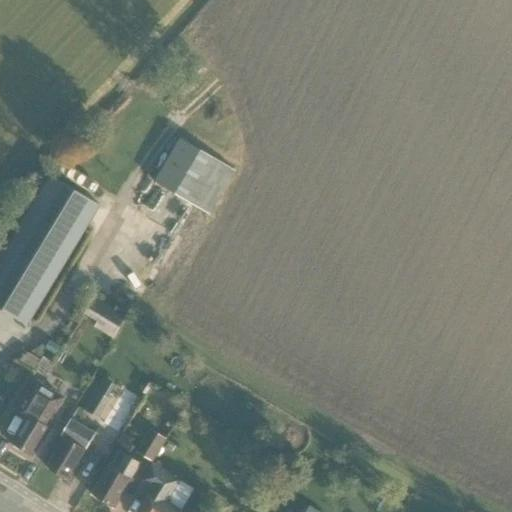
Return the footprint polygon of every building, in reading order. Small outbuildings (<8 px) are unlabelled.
[(155,182),(210,214),(235,171),(181,139),(155,182)] [(101,205),(51,175),(0,260),(0,308),(28,325),(101,205)] [(127,317),(95,297),(88,308),(120,328),(127,317)] [(41,362),(39,365),(49,371),(54,363),(44,357),(41,362)] [(33,456),(42,440),(45,439),(52,428),(47,425),(56,409),(63,397),(34,380),(18,408),(29,415),(12,443),(33,456)] [(87,410),(100,418),(110,400),(97,392),(87,410)] [(47,467),(68,480),(78,463),(81,462),(88,451),(86,449),(95,434),(71,419),(62,435),(65,437),(47,467)] [(167,439),(151,429),(137,452),(153,461),(167,439)] [(111,466),(93,495),(114,508),(132,479),(131,478),(140,463),(128,456),(134,446),(129,444),(132,439),(122,433),(104,463),(111,466)] [(181,480),(153,463),(142,481),(152,487),(147,494),(151,497),(140,511),(181,511),(180,511),(181,510),(171,503),(172,501),(169,499),(181,480)]
